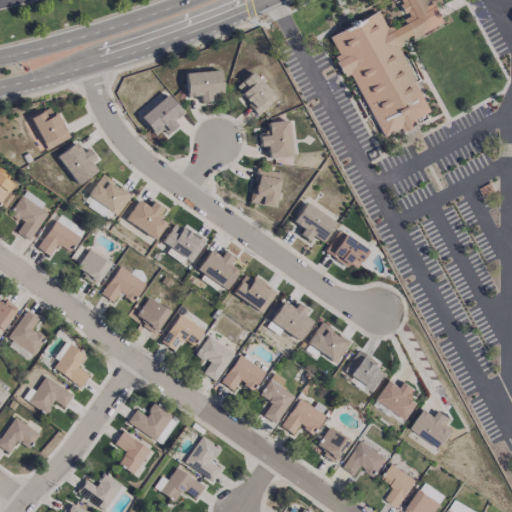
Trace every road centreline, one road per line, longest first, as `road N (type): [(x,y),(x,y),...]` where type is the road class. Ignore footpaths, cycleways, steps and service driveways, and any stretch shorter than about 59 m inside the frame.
road 1 (residential): [(346,511),(0,261)]
road 2 (residential): [(378,312),(346,305),(149,167),(113,131),(87,64)]
road 3 (secondary): [(0,87),(157,41),(259,0)]
road 4 (secondary): [(188,0),(0,57)]
road 5 (residential): [(137,360),(70,452),(13,511)]
